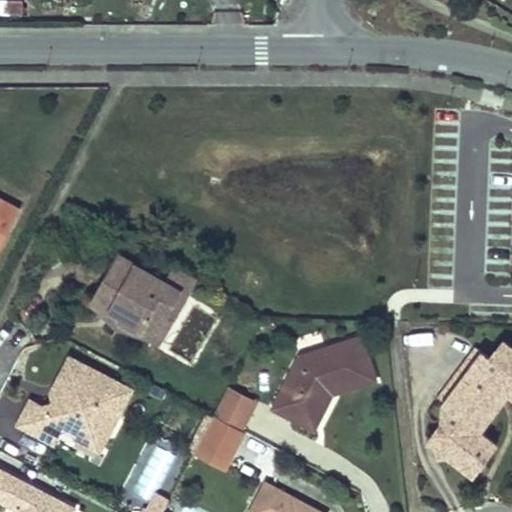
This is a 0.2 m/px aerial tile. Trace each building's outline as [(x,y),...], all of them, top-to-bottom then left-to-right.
[(1,0),(1,15),(23,16),(24,0),(1,0)] [(0,250),(20,214),(0,203),(0,250)] [(120,254),(94,300),(111,310),(114,305),(126,312),(123,316),(141,327),(149,313),(162,320),(180,287),(164,278),(120,254)] [(174,261),(164,278),(180,287),(162,320),(149,313),(141,327),(164,340),(200,274),(174,261)] [(277,404),(294,412),(296,407),(313,414),(328,382),(335,380),(337,386),(378,372),(364,328),(303,349),(277,404)] [(432,432),(440,439),(441,439),(451,438),(452,438),(465,449),(461,454),(478,466),(501,436),(484,422),(472,413),(480,404),(482,405),(488,405),(490,405),(491,404),(495,399),(496,396),(496,394),(495,390),(493,387),(501,377),(511,384),(511,334),(507,331),(494,349),(480,339),(432,404),(445,414),(432,432)] [(75,424),(79,440),(95,434),(107,439),(131,388),(70,358),(54,392),(62,396),(54,412),(33,402),(22,425),(55,441),(61,429),(75,424)] [(472,413),(484,422),(511,387),(511,384),(501,377),(493,387),(495,390),(496,394),(496,396),(495,399),(491,404),(490,405),(488,405),(482,405),(480,404),(472,413)] [(296,407),(294,412),(317,423),(333,387),(337,386),(335,380),(328,382),(313,414),(296,407)] [(172,511),(223,412),(218,410),(217,412),(163,511),(172,511)] [(95,434),(79,440),(101,450),(107,439),(95,434)] [(441,439),(440,439),(441,447),(450,447),(451,438),(441,439)] [(451,438),(450,447),(451,447),(461,454),(465,449),(452,438),(451,438)] [(17,511),(72,511),(75,505),(0,467),(0,498),(19,508),(17,511)] [(269,477),(254,508),(263,511),(330,511),(333,507),(269,477)]
